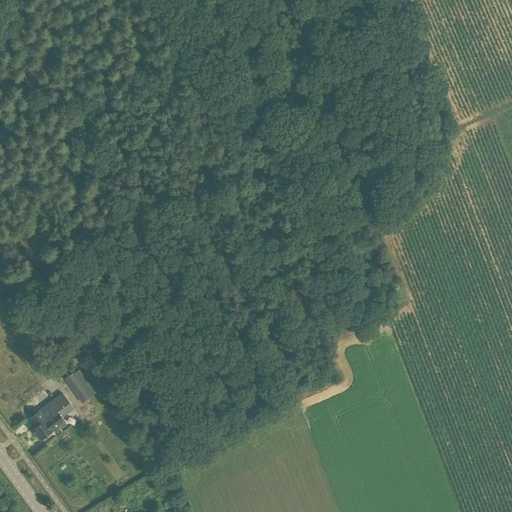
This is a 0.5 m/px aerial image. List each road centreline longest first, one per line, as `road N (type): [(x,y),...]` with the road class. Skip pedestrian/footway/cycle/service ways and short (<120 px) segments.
road 1 (track): [(0,290),(180,191),(228,144)]
road 2 (track): [(365,0),(228,144)]
